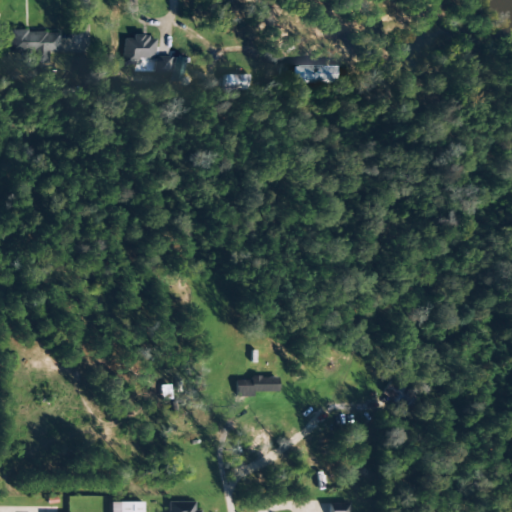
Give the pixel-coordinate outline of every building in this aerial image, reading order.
[(47,63),(47,53),(57,53),(57,32),(8,32),(8,52),(32,52),(32,63),(47,63)] [(123,65),(139,65),(139,59),(155,59),(155,73),(171,73),(171,56),(154,56),(155,36),(131,36),(131,39),(123,38),(123,65)] [(293,83),(337,83),(336,66),(293,67),(293,83)] [(226,90),(250,91),(250,75),(226,74),(226,90)] [(252,392),(277,392),(276,377),(248,377),(248,380),(234,380),(234,397),(252,397),(252,392)] [(418,396),(393,378),(382,392),(408,411),(418,396)]
